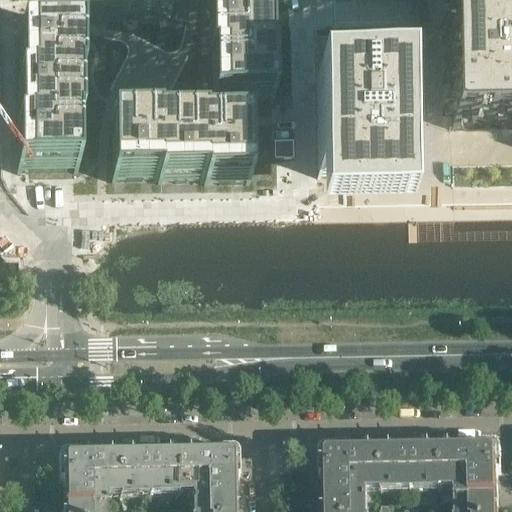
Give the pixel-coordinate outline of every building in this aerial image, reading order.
[(14,0),(14,4),(18,5),(19,38),(19,43),(20,84),(17,84),(18,130),(16,130),(16,172),(16,176),(20,176),(77,175),(77,134),(77,130),(79,130),(79,126),(78,88),(78,84),(81,84),(81,80),(79,13),(124,16),(123,19),(165,22),(169,23),(171,0),(15,0),(14,0)] [(205,0),(205,1),(216,1),(216,17),(219,17),(219,33),(208,33),(209,45),(219,44),(220,62),(222,62),(222,77),(212,77),(212,92),(212,103),(211,103),(211,107),(215,107),(215,106),(223,106),(261,105),(261,95),(270,95),(269,64),(271,64),(271,60),(269,60),(269,56),(267,56),(266,19),(268,19),(268,15),(266,15),(266,10),(264,10),(263,0),(205,0)] [(511,0),(449,0),(449,27),(451,131),(511,130),(511,0)] [(406,81),(315,83),(317,180),(318,225),(408,223),(407,179),(406,81)] [(122,135),(112,135),(112,173),(113,181),(111,181),(111,185),(116,185),(116,184),(126,184),(142,183),(142,173),(156,172),(156,175),(174,175),(175,185),(186,185),(186,174),(202,174),(202,176),(218,176),(218,187),(233,186),(245,186),(245,187),(249,187),(249,183),(248,183),(248,176),(247,137),(237,138),(237,128),(207,129),(207,127),(203,127),(203,125),(199,125),(199,127),(161,127),(161,125),(157,125),(157,123),(153,123),(153,125),(122,125),(122,135)] [(511,131),(450,133),(450,147),(511,145),(511,131)] [(292,146),(275,147),(275,163),(293,163),(292,146)] [(498,487),(498,454),(497,453),(497,452),(496,451),(494,450),(493,450),(469,451),(470,488),(498,487)] [(441,491),(440,451),(410,452),(411,492),(441,491)] [(470,501),(470,488),(469,451),(440,451),(441,491),(458,491),(458,502),(470,501)] [(411,492),(410,452),(381,453),(382,492),(411,492)] [(352,490),(351,453),(327,454),(326,454),(325,454),(324,455),(324,456),(323,457),(323,458),(324,491),(352,490)] [(382,492),(381,453),(351,453),(352,490),(352,504),(365,504),(364,493),(382,492)] [(234,493),(234,459),(233,459),(233,458),(232,457),(231,456),(230,455),(205,456),(206,493),(234,493)] [(177,496),(176,456),(147,457),(148,497),(177,496)] [(206,493),(205,456),(176,456),(177,496),(194,496),(194,507),(206,507),(206,493)] [(148,497),(147,457),(118,458),(119,497),(148,497)] [(90,495),(89,458),(65,459),(63,459),(63,460),(62,460),(62,462),(61,463),(62,496),(90,495)] [(119,497),(118,458),(89,458),(90,495),(90,509),(103,509),(102,498),(119,497)] [(498,511),(498,496),(498,487),(470,488),(470,501),(458,502),(458,511),(498,511)] [(364,511),(365,504),(352,504),(352,490),(324,491),(324,511),(364,511)] [(234,511),(234,493),(206,493),(206,507),(194,507),(194,511),(234,511)] [(102,511),(103,509),(90,509),(90,495),(62,496),(62,511),(102,511)]
